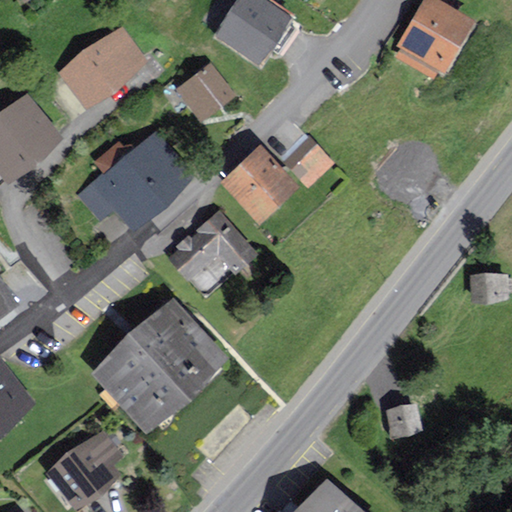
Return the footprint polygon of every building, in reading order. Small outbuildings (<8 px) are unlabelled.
[(291,14),(266,0),(237,0),(216,37),(261,64),(291,14)] [(481,19),(447,0),(424,0),(395,51),(440,76),(446,66),(452,70),(481,19)] [(147,60),(119,25),(61,71),(88,106),(147,60)] [(236,95),(211,62),(178,88),(203,121),(236,95)] [(30,91),(2,113),(0,110),(0,160),(14,177),(66,136),(30,91)] [(199,179),(159,130),(133,152),(123,141),(97,162),(106,173),(80,194),(102,221),(119,208),(123,213),(136,230),(199,179)] [(335,157),(312,134),(286,159),(309,183),(335,157)] [(300,186),(260,144),(220,182),(260,224),(300,186)] [(258,255),(219,213),(168,260),(189,282),(219,255),(238,275),(258,255)] [(0,315),(20,300),(0,272),(0,315)] [(509,299),(509,273),(472,275),(473,300),(509,299)] [(228,357),(174,297),(92,372),(146,431),(228,357)] [(0,426),(33,400),(0,359),(0,426)] [(423,430),(418,403),(386,409),(392,437),(423,430)] [(122,457),(101,430),(48,472),(78,509),(122,474),(114,463),(122,457)] [(371,511),(329,477),(299,511),(371,511)]
